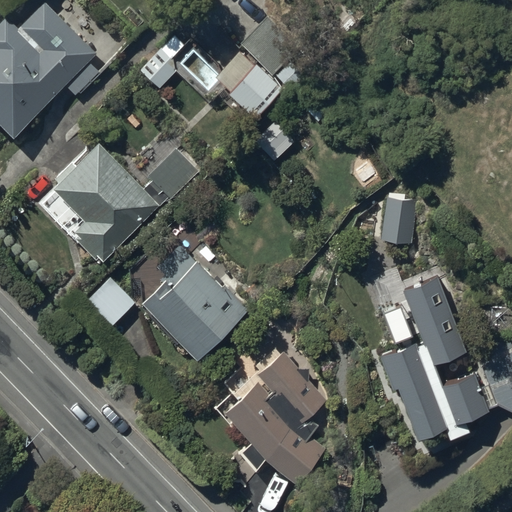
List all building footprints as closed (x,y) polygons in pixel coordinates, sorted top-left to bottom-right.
[(97,51),(47,0),(22,24),(8,16),(0,23),(0,119),(16,136),(67,86),(75,94),(100,70),(89,59),(97,51)] [(230,91),(257,118),(286,89),(264,68),(296,36),(272,12),(242,42),(246,45),(217,74),(232,89),(230,91)] [(163,204),(100,141),(38,201),(101,265),(163,204)] [(176,145),(150,173),(173,196),(200,169),(176,145)] [(387,197),(382,238),(412,241),(418,200),(387,197)] [(249,309),(180,239),(157,262),(170,275),(144,301),(200,358),(249,309)] [(416,339),(380,352),(393,385),(398,383),(417,433),(446,423),(450,435),(470,428),(466,416),(490,407),(476,369),(442,382),(433,360),(467,347),(439,271),(403,284),(424,341),(418,343),(416,339)] [(111,327),(135,301),(110,275),(84,302),(111,327)] [(330,398),(279,345),(256,364),(260,369),(236,391),(242,399),(228,408),(270,458),(297,479),(326,447),(311,433),(318,424),(309,418),(330,398)] [(511,353),(483,364),(497,402),(511,409),(511,353)]
